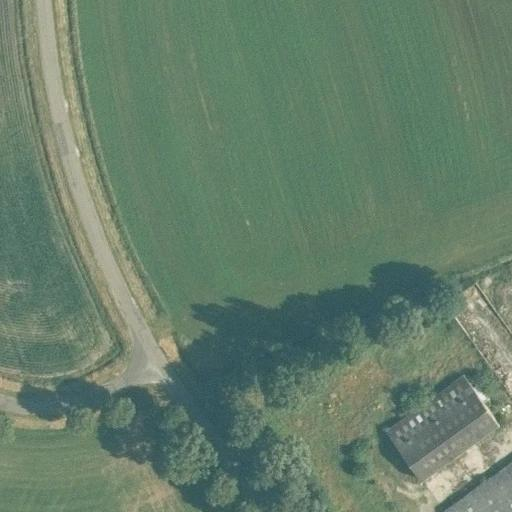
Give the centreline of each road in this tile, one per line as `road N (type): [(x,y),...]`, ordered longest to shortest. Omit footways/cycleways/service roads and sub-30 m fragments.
road 1 (unclassified): [(159,362),(88,217),(52,82),(42,0)]
road 2 (unclassified): [(268,511),(159,362)]
road 3 (unclassified): [(159,362),(64,405),(0,401)]
